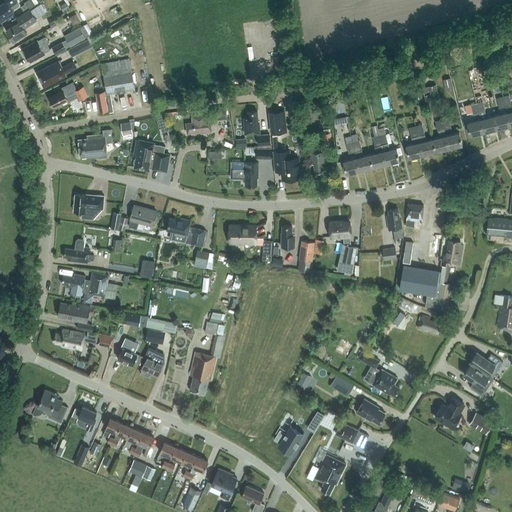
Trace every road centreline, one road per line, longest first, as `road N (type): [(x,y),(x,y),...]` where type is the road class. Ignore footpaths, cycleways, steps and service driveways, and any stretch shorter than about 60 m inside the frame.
road 1 (track): [(32,129),(330,82),(511,38)]
road 2 (residential): [(43,163),(257,207),(410,187),(511,146)]
road 3 (residential): [(309,511),(245,455),(18,352)]
road 4 (tertiary): [(18,352),(43,289),(43,163)]
road 5 (residential): [(425,382),(341,511)]
road 6 (residential): [(511,249),(487,264),(471,309),(430,375)]
